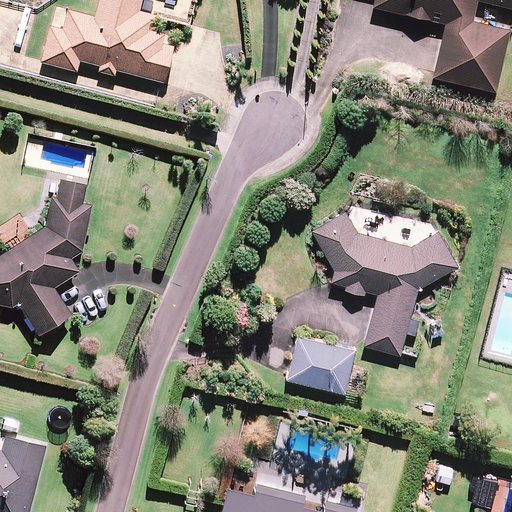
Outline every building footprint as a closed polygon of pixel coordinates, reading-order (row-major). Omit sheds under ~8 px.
[(77,57),(96,62),(95,69),(112,73),(114,67),(161,79),(170,43),(159,41),(162,29),(150,26),(154,12),(136,7),(138,0),(96,0),(93,14),(58,5),(53,23),(49,22),(39,58),(75,67),(77,57)] [(511,0),(371,0),(370,5),(443,21),(431,76),(492,89),(506,28),(469,20),(473,0),(481,0),(511,6),(511,0)] [(82,185),(52,178),(41,226),(0,252),(0,303),(15,304),(34,333),(66,313),(49,287),(75,270),(67,258),(77,250),(87,205),(78,203),(82,185)] [(343,282),(341,286),(361,292),(363,288),(374,291),(360,341),(398,352),(399,349),(417,355),(422,336),(413,333),(418,316),(409,314),(417,286),(456,262),(435,228),(352,203),(348,217),(342,206),(307,226),(333,270),(330,278),(343,282)] [(352,347),(295,333),(285,376),(342,390),(352,347)] [(0,511),(23,511),(41,444),(1,434),(0,439),(0,511)] [(494,480),(472,474),(466,498),(488,503),(494,480)] [(254,480),(252,489),(226,483),(218,511),(353,511),(355,504),(323,496),(320,505),(299,500),(302,491),(254,480)]
